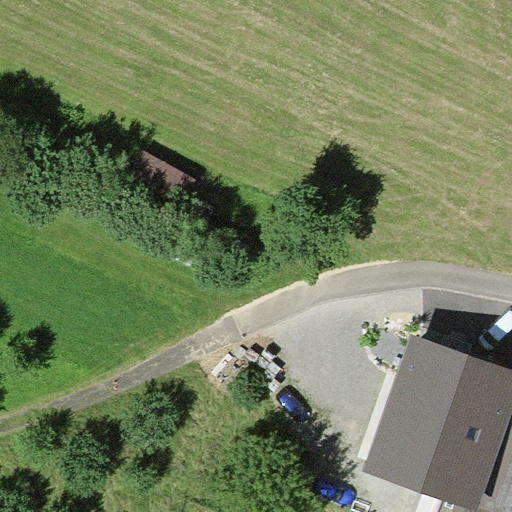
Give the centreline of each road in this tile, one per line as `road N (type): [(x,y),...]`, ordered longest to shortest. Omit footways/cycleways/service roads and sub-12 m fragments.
road 1 (residential): [(206,342),(331,287),(378,276),(428,273),(511,288)]
road 2 (track): [(0,427),(206,342)]
